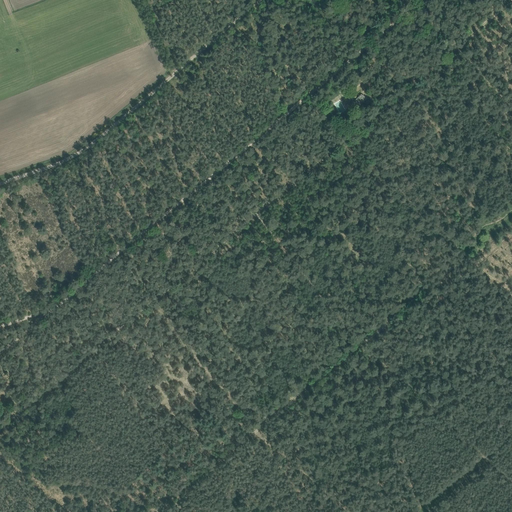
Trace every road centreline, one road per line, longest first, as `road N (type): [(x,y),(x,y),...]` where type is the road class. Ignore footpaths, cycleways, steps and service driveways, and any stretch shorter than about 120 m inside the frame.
road 1 (track): [(422,0),(39,312)]
road 2 (track): [(431,281),(154,511)]
road 3 (track): [(0,179),(77,152),(259,0)]
